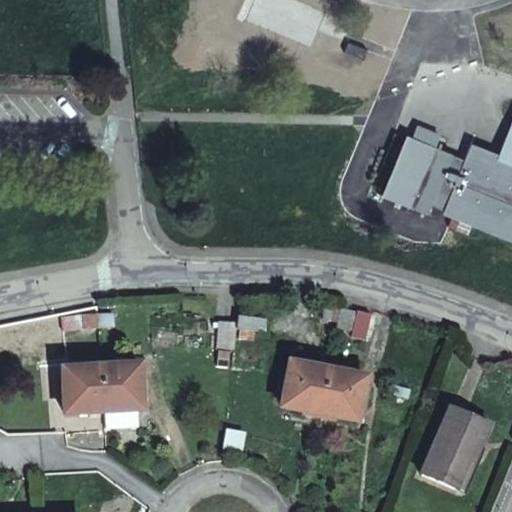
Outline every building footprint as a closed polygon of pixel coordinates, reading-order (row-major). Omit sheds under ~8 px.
[(511,121),(497,159),(511,164),(511,121)] [(429,207),(511,239),(511,164),(497,159),(467,146),(460,160),(429,147),(435,134),(414,125),(410,138),(408,138),(384,198),(426,215),(429,207)] [(338,323),(340,311),(326,309),(323,320),(338,323)] [(338,323),(337,330),(351,331),(354,314),(340,311),(338,323)] [(112,329),(112,314),(59,316),(59,331),(112,329)] [(372,317),(357,314),(351,340),(367,344),(372,317)] [(237,326),(236,333),(264,336),(266,323),(238,320),(237,326)] [(217,353),(234,354),(236,333),(237,326),(220,324),(217,353)] [(99,346),(98,333),(83,334),(85,347),(99,346)] [(101,369),(104,413),(143,410),(139,366),(101,369)] [(281,408),(322,416),(329,374),(289,366),(281,408)] [(66,416),(104,413),(101,369),(62,372),(66,416)] [(329,374),(322,416),(358,423),(365,381),(329,374)] [(486,426),(447,410),(418,475),(458,492),(486,426)] [(220,451),(233,453),(236,431),(222,430),(220,451)]
